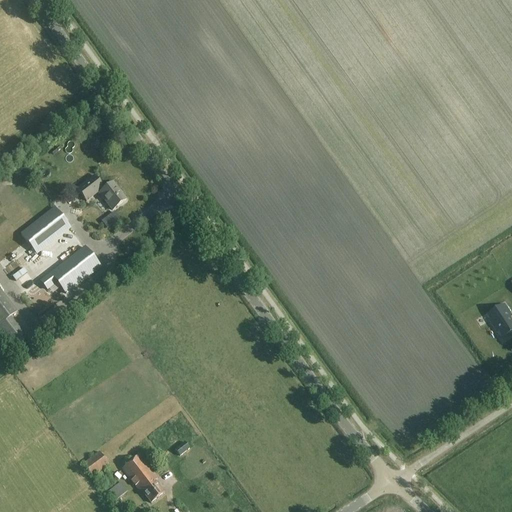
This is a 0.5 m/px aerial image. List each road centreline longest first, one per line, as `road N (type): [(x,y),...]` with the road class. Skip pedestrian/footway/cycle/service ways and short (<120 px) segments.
road 1 (tertiary): [(393,480),(35,0)]
road 2 (unclassified): [(393,480),(511,403)]
